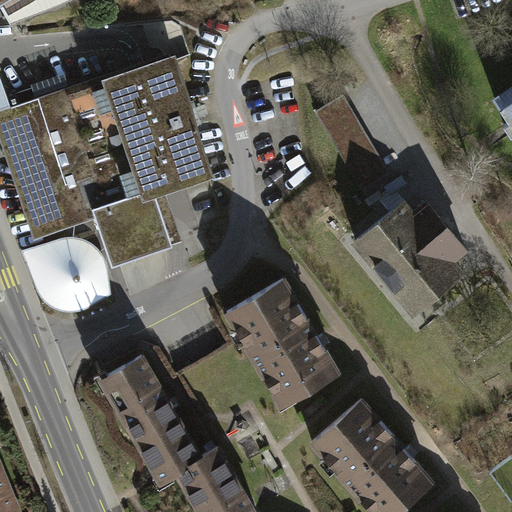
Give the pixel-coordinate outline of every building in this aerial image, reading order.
[(0,0),(0,2),(9,19),(57,0),(0,0)] [(172,58),(110,79),(149,191),(154,189),(154,190),(208,172),(192,127),(194,126),(172,58)] [(7,102),(8,100),(0,75),(0,108),(8,106),(7,102)] [(14,92),(8,100),(7,102),(8,106),(7,114),(6,115),(29,181),(25,190),(25,202),(28,211),(34,220),(44,225),(44,227),(94,210),(112,264),(172,244),(154,190),(154,189),(149,191),(110,79),(54,98),(50,86),(36,91),(34,86),(14,92)] [(511,88),(495,100),(509,120),(504,124),(511,135),(511,134),(511,88)] [(343,94),(316,110),(361,187),(388,171),(343,94)] [(403,200),(355,240),(415,311),(417,308),(425,317),(446,300),(438,291),(462,272),(451,259),(465,247),(427,202),(413,213),(403,200)] [(63,238),(21,250),(33,281),(39,292),(45,302),(53,307),(63,310),(72,311),(83,309),(97,301),(111,293),(109,274),(106,262),(102,254),(97,249),(89,243),(81,239),(72,237),(63,238)] [(284,277),(227,310),(237,327),(244,322),(253,337),(245,342),(277,396),(293,387),(297,394),(338,370),(284,277)] [(142,354),(108,373),(115,384),(108,388),(157,472),(168,466),(171,471),(200,454),(142,354)] [(361,397),(312,440),(325,454),(332,448),(343,461),(335,467),(374,511),(381,511),(391,503),(397,509),(432,478),(361,397)] [(200,454),(171,471),(172,473),(178,470),(202,511),(255,511),(216,445),(200,454)] [(0,511),(17,511),(8,488),(0,491),(0,511)]
